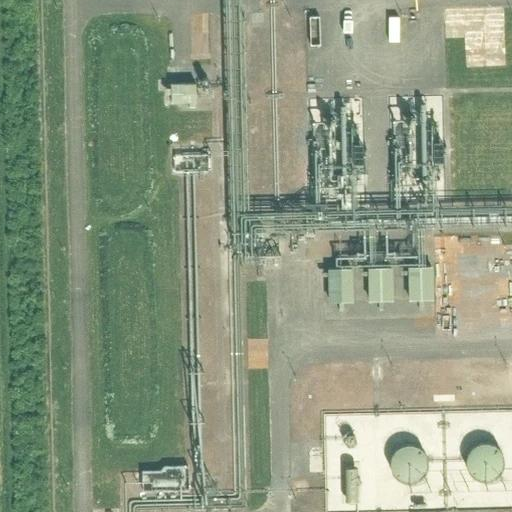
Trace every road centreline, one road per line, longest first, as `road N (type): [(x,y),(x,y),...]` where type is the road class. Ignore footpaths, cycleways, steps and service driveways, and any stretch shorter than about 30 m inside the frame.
road 1 (unknown): [(73,7),(342,0)]
road 2 (unknown): [(279,355),(511,351)]
road 3 (unknown): [(285,511),(277,281)]
